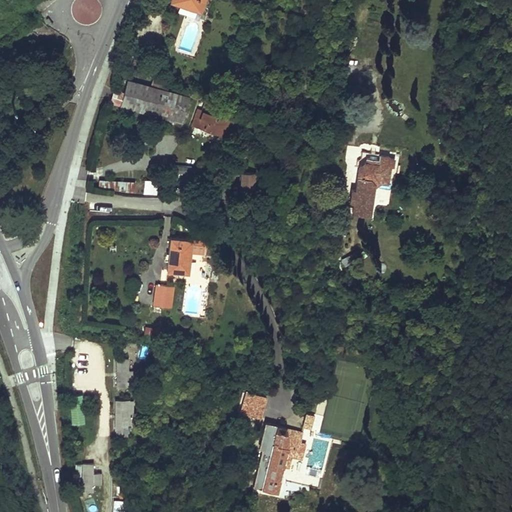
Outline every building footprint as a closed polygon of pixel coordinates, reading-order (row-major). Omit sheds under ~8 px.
[(202,0),(172,0),(199,9),(202,0)] [(171,83),(156,78),(154,86),(169,90),(171,83)] [(169,90),(154,86),(130,79),(126,93),(115,90),(112,102),(177,120),(184,95),(169,90)] [(223,111),(201,103),(197,114),(195,120),(202,123),(199,129),(214,134),(221,137),(228,139),(233,125),(220,121),(223,111)] [(195,120),(197,114),(192,112),(188,126),(199,129),(202,123),(195,120)] [(391,156),(380,154),(380,160),(367,158),(367,162),(358,165),(354,191),(350,190),(348,201),(353,202),(351,212),(369,214),(374,184),(379,182),(387,183),(390,166),(394,166),(394,160),(390,159),(391,156)] [(246,173),(241,176),(239,202),(247,203),(248,192),(252,192),(254,173),(246,173)] [(136,190),(137,181),(99,178),(99,188),(136,190)] [(159,194),(160,181),(147,180),(146,193),(159,194)] [(190,241),(168,239),(165,270),(186,272),(188,254),(190,241)] [(202,242),(190,241),(188,254),(200,255),(202,242)] [(171,286),(156,284),(154,306),(169,307),(171,286)] [(128,359),(117,359),(117,387),(128,387),(128,359)] [(67,394),(71,424),(85,422),(81,392),(67,394)] [(126,400),(115,400),(116,435),(124,435),(124,428),(126,428),(126,400)] [(305,412),(303,425),(311,426),(313,413),(305,412)] [(285,426),(277,424),(277,425),(269,423),(263,448),(271,450),(260,487),(276,492),(283,466),(287,467),(291,455),(292,450),(295,447),(298,447),(300,442),(294,440),(293,443),(287,442),(285,426)] [(294,440),(300,442),(302,430),(285,426),(287,442),(293,443),(294,440)] [(305,443),(300,442),(298,447),(295,447),(292,450),(291,455),(302,458),(305,443)] [(93,463),(83,464),(83,489),(94,488),(93,463)]
